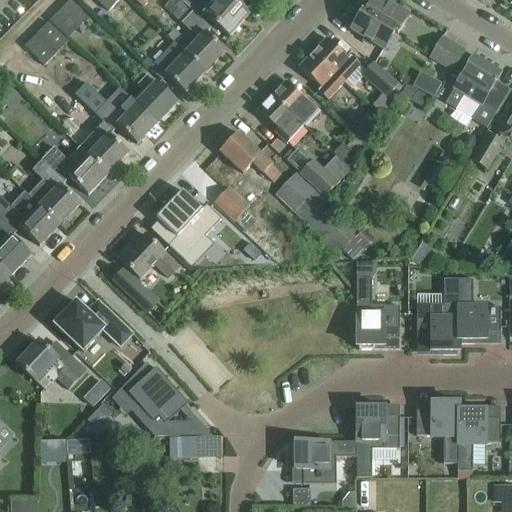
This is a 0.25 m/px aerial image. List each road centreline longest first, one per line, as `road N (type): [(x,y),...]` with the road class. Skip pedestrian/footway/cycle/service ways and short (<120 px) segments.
road 1 (residential): [(0,336),(324,0)]
road 2 (residential): [(238,511),(259,445),(342,388),(377,380),(511,380)]
